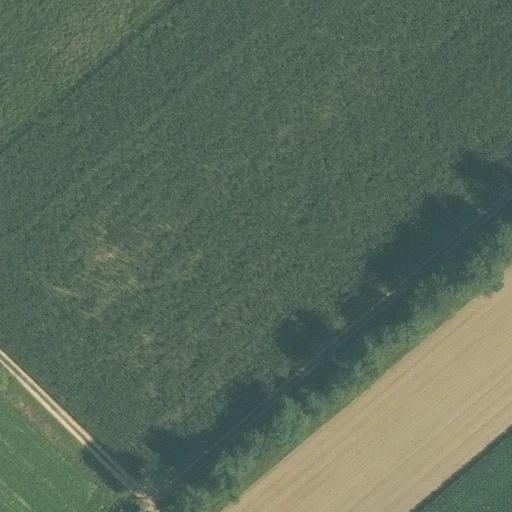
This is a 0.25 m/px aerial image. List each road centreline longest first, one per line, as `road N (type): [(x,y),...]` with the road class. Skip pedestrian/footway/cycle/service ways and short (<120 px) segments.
road 1 (track): [(159,511),(183,478),(511,197)]
road 2 (track): [(0,362),(159,511)]
